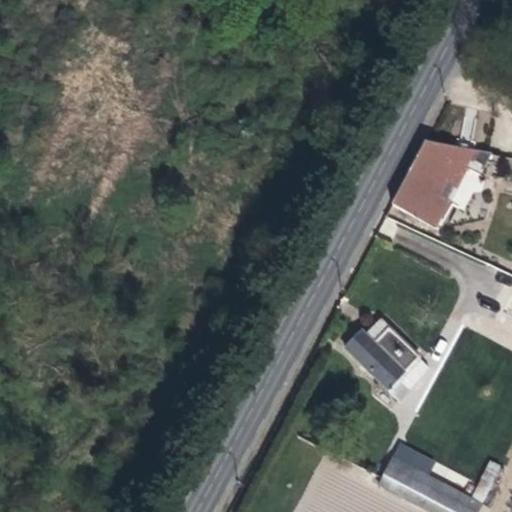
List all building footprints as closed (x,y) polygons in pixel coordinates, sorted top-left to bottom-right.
[(484,157),(427,143),(394,206),(438,230),(468,171),(482,179),(493,159),(484,157)] [(418,386),(417,384),(407,376),(420,362),(422,361),(382,323),(368,339),(363,334),(346,352),(390,393),(401,404),(418,386)] [(429,371),(420,362),(407,376),(417,384),(429,371)] [(401,448),(394,459),(438,483),(445,472),(401,448)] [(480,511),(483,507),(438,483),(394,459),(383,480),(380,487),(426,511),(480,511)]
